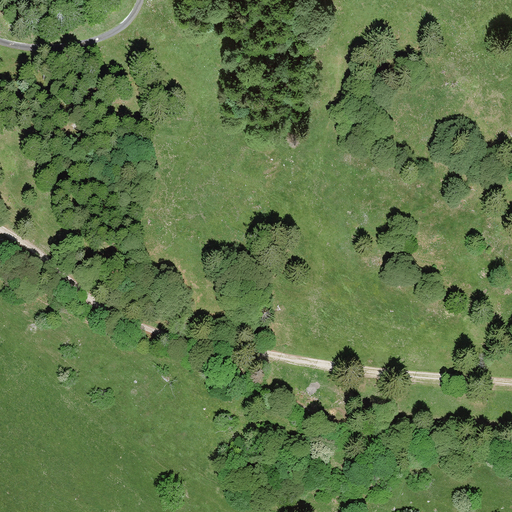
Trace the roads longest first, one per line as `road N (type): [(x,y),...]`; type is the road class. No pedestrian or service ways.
road 1 (track): [(0,239),(39,273),(190,336),(511,386)]
road 2 (track): [(0,41),(79,45),(122,26),(140,0)]
